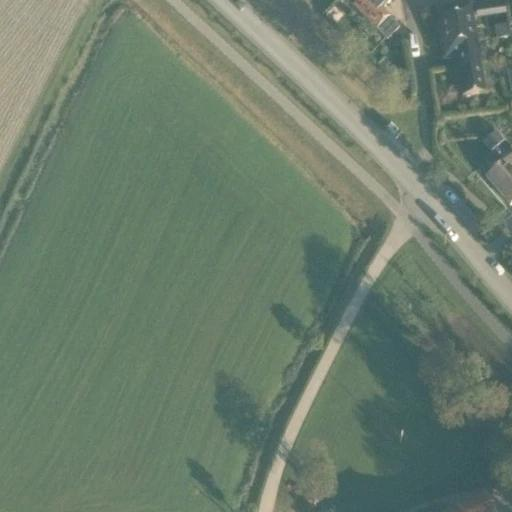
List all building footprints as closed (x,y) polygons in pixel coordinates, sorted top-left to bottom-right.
[(352,0),(358,5),(352,10),(386,44),(392,49),(400,41),(394,35),(398,31),(380,13),(393,1),(392,0),(352,0)] [(504,16),(502,1),(488,4),(490,18),(504,16)] [(435,13),(443,63),(455,61),(461,100),(484,96),(471,8),(435,13)] [(490,156),(503,144),(494,135),(482,146),(490,156)] [(511,157),(486,181),(510,208),(511,205),(511,157)] [(490,511),(483,498),(454,511),(490,511)]
